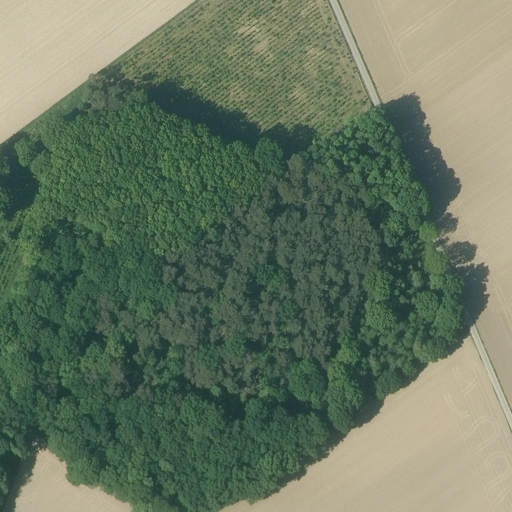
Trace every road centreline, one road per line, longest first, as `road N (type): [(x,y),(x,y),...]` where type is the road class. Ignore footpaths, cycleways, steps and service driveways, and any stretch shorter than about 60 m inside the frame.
road 1 (track): [(331,0),(511,427)]
road 2 (track): [(0,491),(25,428),(0,367)]
